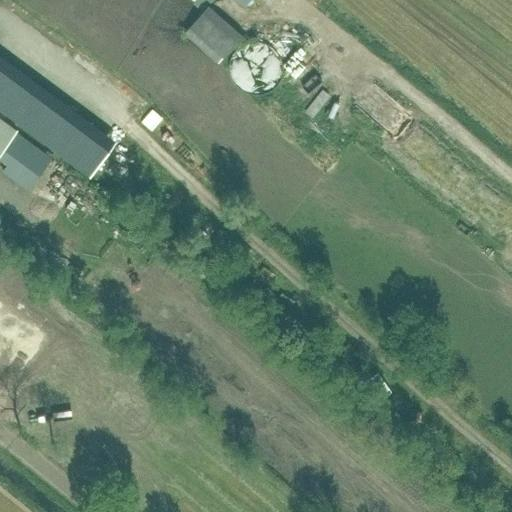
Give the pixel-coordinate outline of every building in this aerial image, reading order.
[(229,0),(240,10),(248,0),(229,0)] [(182,34),(217,63),(222,58),(223,58),(243,37),(207,5),(182,34)] [(276,75),(285,53),(269,46),(259,68),(276,75)] [(28,189),(51,157),(15,133),(17,131),(0,118),(0,161),(3,163),(0,168),(28,189)] [(117,190),(126,182),(98,154),(90,162),(117,190)] [(397,209),(415,184),(402,175),(385,200),(397,209)] [(87,213),(87,224),(110,225),(111,214),(87,213)] [(57,298),(32,329),(79,367),(104,335),(57,298)]
